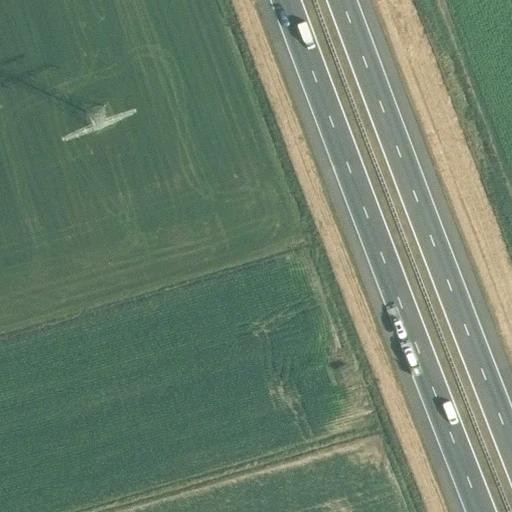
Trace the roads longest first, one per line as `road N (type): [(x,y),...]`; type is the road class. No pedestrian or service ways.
road 1 (motorway): [(286,0),(484,511)]
road 2 (motorway): [(511,430),(342,0)]
